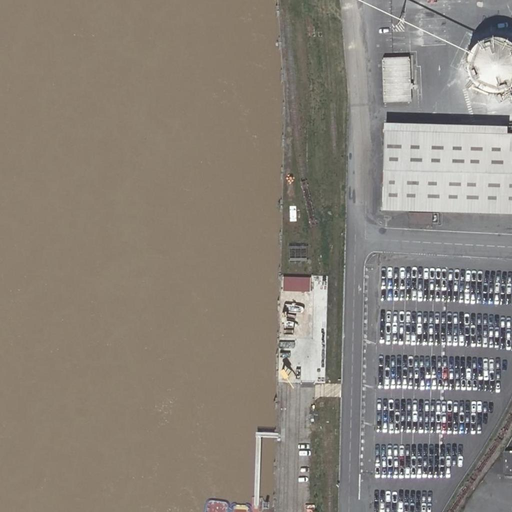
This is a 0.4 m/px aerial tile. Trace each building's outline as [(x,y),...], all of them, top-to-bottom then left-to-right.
[(511,37),(503,34),(494,32),(484,35),(476,39),(470,47),(466,56),(466,66),(469,75),(475,83),(483,89),(493,91),(503,91),(511,87),(511,86),(511,37)] [(410,55),(381,57),(383,102),(411,101),(410,55)] [(511,132),(384,129),(381,208),(511,212),(511,132)] [(407,212),(406,225),(432,225),(432,212),(407,212)] [(361,473),(443,475),(448,271),(366,269),(361,473)]
